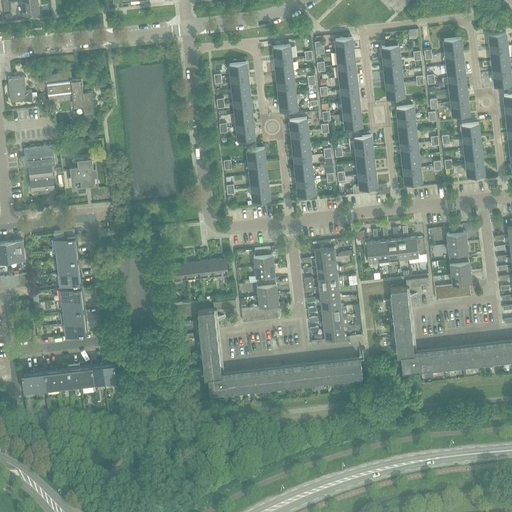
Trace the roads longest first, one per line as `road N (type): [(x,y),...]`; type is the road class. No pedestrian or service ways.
road 1 (residential): [(388,210),(360,28),(456,19),(472,28),(479,95),(494,114),(502,197)]
road 2 (residential): [(190,49),(210,223),(289,221)]
road 3 (secondary): [(268,511),(387,465),(511,449)]
road 4 (residential): [(92,212),(108,341),(10,353)]
road 5 (residential): [(0,49),(186,30)]
road 6 (residential): [(498,328),(420,340),(417,312),(494,296)]
road 7 (residential): [(301,353),(227,363),(223,330),(297,321)]
road 8 (residential): [(289,221),(277,131),(263,116),(253,46)]
road 9 (residential): [(186,30),(269,19),(310,0)]
